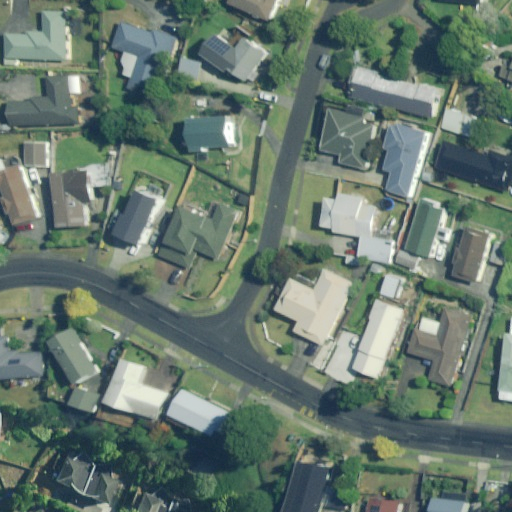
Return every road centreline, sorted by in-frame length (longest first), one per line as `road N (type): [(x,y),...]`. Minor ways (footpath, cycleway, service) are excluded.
road 1 (residential): [(322,39),(257,269),(217,350)]
road 2 (tertiary): [(217,350),(364,425),(511,446)]
road 3 (tertiary): [(0,277),(62,273),(93,283),(217,350)]
